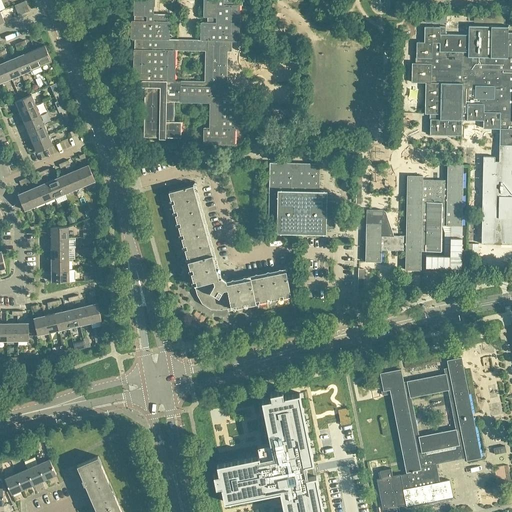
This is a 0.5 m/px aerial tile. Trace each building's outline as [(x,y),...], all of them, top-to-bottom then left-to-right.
[(166,139),(166,137),(181,138),(181,122),(174,122),(174,102),(180,102),(180,101),(204,102),(210,102),(210,127),(203,127),(202,143),(203,143),(235,143),(235,128),(243,128),(243,127),(242,127),(243,97),(230,96),(230,87),(243,87),(243,86),(229,86),(229,81),(227,81),(228,51),(230,51),(230,46),(238,46),(238,45),(232,45),(232,40),(238,40),(238,5),(242,5),(242,0),(204,0),(204,16),(204,17),(207,17),(207,22),(201,22),(202,22),(201,40),(198,40),(198,45),(178,45),(178,39),(168,39),(168,22),(169,22),(169,21),(167,21),(167,15),(167,14),(154,14),(153,0),(134,0),(134,15),(134,16),(134,20),(131,20),(131,21),(131,39),(135,39),(134,49),(134,50),(134,80),(133,80),(136,80),(140,80),(140,87),(145,87),(145,89),(144,113),(144,137),(159,137),(159,139),(166,139)] [(501,14),(511,14),(511,6),(501,6),(501,14)] [(423,26),(423,42),(415,42),(415,58),(417,58),(417,63),(411,63),(410,82),(424,83),(424,114),(430,114),(430,135),(461,136),(461,120),(483,121),(483,129),(499,129),(499,145),(511,145),(511,32),(507,32),(508,26),(468,25),(468,35),(445,35),(445,27),(423,26)] [(51,61),(44,45),(34,50),(41,66),(51,61)] [(41,66),(34,50),(24,54),(30,70),(41,66)] [(30,70),(24,54),(14,58),(21,74),(30,70)] [(21,74),(14,58),(4,62),(11,78),(21,74)] [(11,78),(4,62),(0,64),(0,81),(1,82),(11,78)] [(36,101),(52,92),(49,87),(33,96),(36,101)] [(35,105),(31,95),(15,102),(19,112),(35,105)] [(15,103),(4,107),(6,113),(17,110),(15,103)] [(39,115),(35,105),(19,112),(23,122),(39,115)] [(44,125),(39,115),(23,122),(28,132),(44,125)] [(48,135),(44,125),(28,132),(32,142),(48,135)] [(495,132),(483,132),(483,140),(495,141),(495,132)] [(52,145),(48,135),(32,142),(36,152),(52,145)] [(511,145),(499,145),(498,161),(494,160),(494,157),(482,157),(481,244),(511,244),(511,145)] [(301,234),(303,164),(269,163),(268,220),(276,220),(276,234),(301,234)] [(326,202),(327,191),(319,191),(319,164),(303,164),(301,234),(326,234),(326,230),(334,230),(335,202),(326,202)] [(95,181),(88,165),(77,170),(84,185),(95,181)] [(366,210),(366,224),(365,246),(366,246),(365,262),(380,262),(381,250),(396,251),(405,251),(405,270),(421,271),(421,270),(421,269),(421,252),(421,251),(440,252),(441,225),(442,225),(446,225),(446,226),(462,226),(462,225),(462,214),(462,207),(463,173),(463,165),(447,165),(447,166),(447,180),(443,180),(443,181),(431,180),(422,180),(422,177),(422,176),(407,176),(407,177),(407,188),(406,195),(407,195),(406,217),(406,225),(406,236),(399,236),(393,236),(386,213),(386,212),(385,212),(385,211),(384,211),(383,211),(366,210)] [(84,185),(77,170),(67,174),(74,190),(84,185)] [(74,190),(67,174),(57,178),(64,194),(74,190)] [(64,194),(57,178),(48,182),(54,198),(64,194)] [(54,198),(48,182),(38,186),(44,202),(54,198)] [(219,281),(216,269),(193,185),(168,192),(197,295),(202,304),(211,309),(221,310),(290,296),(286,271),(223,283),(219,281)] [(44,202),(38,186),(28,190),(34,206),(44,202)] [(34,206),(28,190),(17,195),(24,211),(34,206)] [(72,214),(66,217),(69,224),(75,221),(72,214)] [(426,255),(426,267),(460,269),(462,226),(446,226),(446,225),(442,225),(444,232),(443,256),(426,255)] [(68,238),(68,227),(50,227),(51,238),(68,238)] [(68,249),(68,238),(51,238),(51,249),(68,249)] [(68,260),(68,249),(51,249),(51,260),(68,260)] [(69,271),(68,260),(51,260),(51,271),(69,271)] [(69,282),(69,271),(51,271),(51,282),(69,282)] [(101,320),(97,303),(86,306),(90,323),(101,320)] [(90,323),(86,306),(76,308),(80,325),(90,323)] [(80,325),(76,308),(65,311),(69,328),(80,325)] [(69,328),(65,311),(55,313),(59,330),(69,328)] [(59,330),(55,313),(44,316),(48,333),(59,330)] [(48,333),(44,316),(33,318),(37,335),(48,333)] [(17,341),(17,323),(6,324),(6,341),(17,341)] [(29,340),(28,323),(17,323),(17,341),(29,340)] [(466,458),(467,461),(481,458),(481,457),(480,457),(472,418),(472,415),(472,414),(463,371),(464,371),(461,359),(447,362),(449,369),(444,370),(445,374),(444,374),(444,375),(423,379),(422,379),(408,382),(407,382),(404,383),(403,382),(401,371),(401,370),(380,374),(380,375),(381,375),(384,390),(383,390),(383,391),(390,390),(406,472),(406,473),(407,475),(400,476),(392,477),(391,470),(379,472),(381,479),(376,480),(382,511),(387,510),(387,511),(399,511),(398,508),(406,506),(407,506),(452,497),(449,481),(440,483),(436,464),(466,458)] [(214,474),(213,474),(216,487),(221,486),(224,502),(280,491),(284,511),(323,511),(316,475),(314,475),(312,463),(313,463),(299,393),(283,396),(282,391),(270,393),(270,394),(271,398),(261,400),(273,455),(260,458),(259,456),(216,464),(218,473),(214,474)] [(506,453),(505,447),(493,449),(494,455),(506,453)] [(112,489),(105,473),(98,457),(77,466),(91,498),(112,489)] [(56,475),(50,460),(38,465),(45,480),(56,475)] [(45,480),(38,465),(27,470),(34,485),(45,480)] [(351,465),(343,468),(345,473),(353,470),(351,465)] [(34,485),(27,470),(16,474),(23,490),(34,485)] [(23,490),(16,474),(5,479),(11,495),(23,490)] [(121,511),(118,505),(112,489),(91,498),(96,511),(121,511)]
